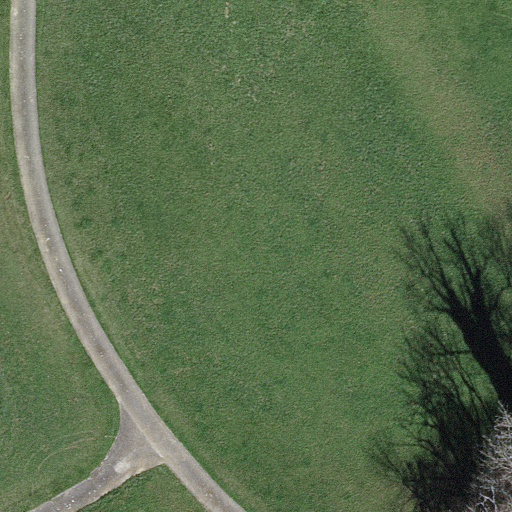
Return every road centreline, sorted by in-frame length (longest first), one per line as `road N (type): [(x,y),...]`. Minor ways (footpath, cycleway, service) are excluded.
road 1 (track): [(21,0),(21,128),(45,250),(76,321),(155,446),(224,511)]
road 2 (track): [(155,446),(42,511)]
